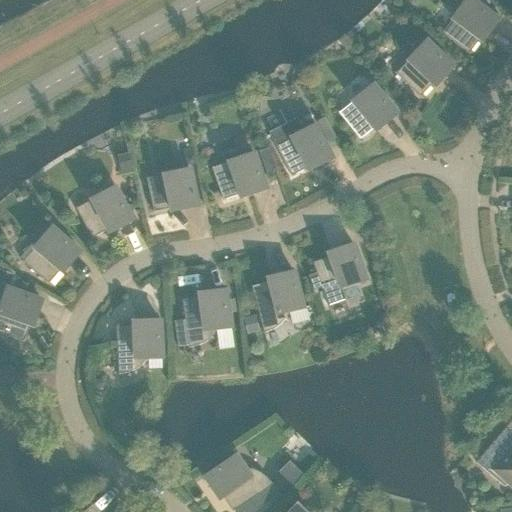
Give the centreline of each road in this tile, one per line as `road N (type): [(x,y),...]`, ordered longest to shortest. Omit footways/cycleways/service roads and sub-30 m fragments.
road 1 (unclassified): [(178,511),(86,443),(73,420),(65,365),(83,311),(119,273),(297,226),(372,180),(420,166),(469,169)]
road 2 (secondary): [(0,113),(201,0)]
road 3 (unclassified): [(469,169),(466,235),(481,302),(511,352)]
